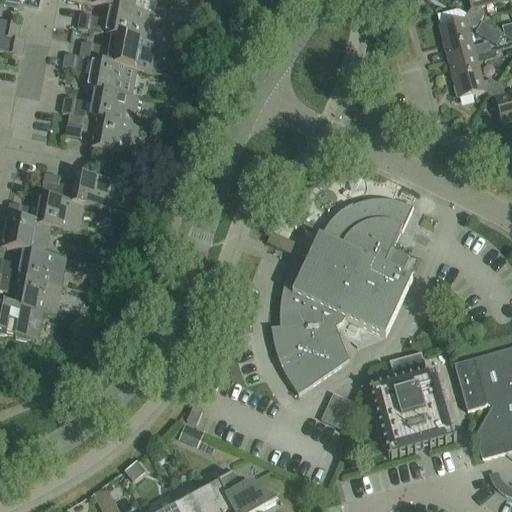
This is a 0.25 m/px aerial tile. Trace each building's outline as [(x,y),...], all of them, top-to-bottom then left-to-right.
[(133,14),(134,13),(136,0),(62,0),(63,1),(94,7),(114,11),(114,10),(133,14)] [(467,0),(471,10),(467,16),(480,24),(483,18),(481,9),(508,2),(507,0),(467,0)] [(149,45),(149,44),(154,17),(134,13),(133,14),(114,10),(114,11),(112,23),(81,18),(78,33),(103,38),(115,40),(115,39),(149,45)] [(439,28),(449,65),(475,58),(468,31),(476,29),(480,24),(467,16),(464,22),(439,28)] [(0,39),(2,40),(17,42),(19,27),(0,23),(0,39)] [(136,72),(150,75),(156,45),(149,44),(149,45),(115,39),(115,40),(110,66),(110,67),(136,72)] [(23,43),(17,42),(2,40),(0,51),(0,54),(21,59),(23,43)] [(83,46),(80,60),(97,64),(101,64),(104,50),(83,46)] [(483,95),(489,98),(497,86),(491,82),(482,85),(477,66),(496,61),(494,53),(475,58),(449,65),(458,101),(483,95)] [(92,94),(98,95),(99,94),(131,100),(131,99),(136,72),(110,67),(110,66),(101,64),(97,64),(80,60),(79,61),(66,58),(63,74),(85,78),(86,75),(95,77),(92,94)] [(497,86),(489,98),(495,102),(501,127),(511,123),(511,95),(504,97),(502,89),(497,86)] [(62,116),(69,117),(93,122),(133,129),(133,128),(138,100),(131,99),(131,100),(99,94),(98,95),(95,112),(86,110),(86,106),(65,101),(62,115),(62,116)] [(93,122),(69,117),(65,139),(81,142),(82,136),(98,139),(95,152),(134,159),(139,129),(133,128),(133,129),(93,122)] [(83,209),(121,216),(126,188),(77,178),(74,191),(58,188),(60,181),(44,178),(40,197),(40,199),(44,200),(44,201),(83,209)] [(50,231),(50,232),(78,237),(83,209),(44,201),(38,229),(50,231)] [(400,235),(402,235),(412,211),(404,208),(396,205),(386,204),(376,204),(370,204),(360,207),(353,210),(352,209),(347,211),(342,215),(338,217),(335,220),(331,225),(327,229),(324,234),(321,240),(319,239),(300,279),(289,274),(289,275),(286,282),(284,290),(282,298),(280,306),(279,315),(279,323),(280,331),(271,332),(271,334),(272,340),(274,348),(276,356),(279,367),(282,372),(285,379),(288,384),(293,391),(297,398),(349,364),(333,326),(338,318),(385,340),(412,282),(399,276),(407,260),(391,252),(400,235)] [(10,208),(7,222),(12,223),(12,224),(29,227),(31,212),(10,208)] [(7,253),(27,257),(27,256),(45,259),(50,232),(50,231),(38,229),(29,227),(12,224),(12,223),(7,222),(7,223),(0,221),(0,237),(9,239),(7,253)] [(0,263),(0,279),(61,291),(66,263),(45,259),(27,256),(27,257),(25,268),(0,263)] [(0,294),(19,298),(17,311),(17,312),(35,315),(34,316),(55,320),(61,291),(0,279),(0,294)] [(17,312),(17,311),(0,307),(0,338),(29,344),(34,316),(35,315),(17,312)] [(491,411),(476,438),(484,463),(511,454),(511,351),(453,368),(467,415),(484,411),(486,408),(491,411)] [(380,391),(373,393),(373,390),(371,391),(372,393),(370,393),(370,395),(372,394),(374,401),(372,402),(372,403),(375,403),(377,409),(374,410),(375,411),(377,411),(379,417),(377,418),(377,420),(379,419),(381,426),(379,426),(379,428),(381,427),(383,434),(381,434),(382,436),(384,435),(386,442),(384,443),(384,444),(386,443),(388,450),(386,451),(386,453),(388,452),(390,459),(388,459),(388,461),(391,460),(391,462),(392,462),(392,460),(399,458),(399,460),(401,459),(400,457),(406,456),(407,458),(408,457),(408,455),(414,453),(414,456),(416,455),(415,453),(429,449),(430,451),(431,451),(431,449),(437,447),(437,449),(439,449),(438,447),(444,445),(445,447),(446,447),(446,444),(453,443),(453,445),(454,444),(454,442),(456,442),(456,440),(454,441),(452,434),(454,434),(453,432),(451,433),(449,426),(451,425),(451,424),(449,425),(447,418),(449,417),(449,416),(447,416),(445,409),(447,409),(446,407),(444,408),(442,401),(445,401),(444,399),(442,400),(440,393),(442,392),(442,391),(440,392),(438,385),(440,384),(439,383),(437,383),(435,376),(438,376),(437,375),(435,375),(434,373),(433,373),(434,376),(427,377),(426,375),(425,376),(425,378),(419,380),(419,377),(417,378),(418,380),(412,382),(411,380),(410,380),(410,382),(404,384),(403,382),(402,382),(403,384),(396,386),(396,384),(394,384),(395,387),(389,388),(388,386),(387,386),(387,389),(381,390),(381,388),(379,389),(380,391)] [(187,425),(196,429),(202,416),(192,411),(187,425)] [(208,490),(207,490),(218,511),(264,511),(276,506),(275,506),(233,479),(232,478),(208,491),(208,490)] [(177,506),(176,507),(179,511),(218,511),(207,490),(207,492),(178,507),(177,506)]
